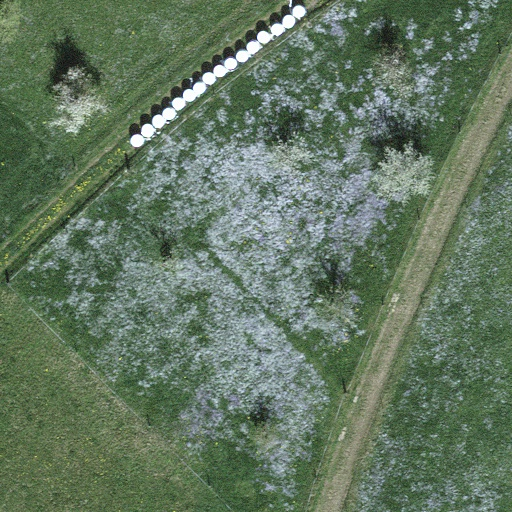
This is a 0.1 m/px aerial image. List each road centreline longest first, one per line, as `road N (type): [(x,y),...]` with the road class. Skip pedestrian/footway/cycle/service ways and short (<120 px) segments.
road 1 (track): [(329,511),(398,317),(511,62)]
road 2 (track): [(309,0),(201,85),(0,270)]
